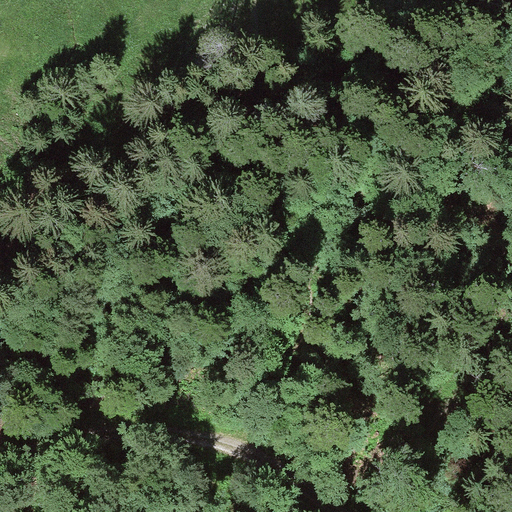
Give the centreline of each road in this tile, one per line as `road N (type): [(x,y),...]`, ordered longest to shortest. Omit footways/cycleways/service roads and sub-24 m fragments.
road 1 (track): [(207,439),(97,429),(0,459)]
road 2 (track): [(207,439),(259,456),(342,511)]
